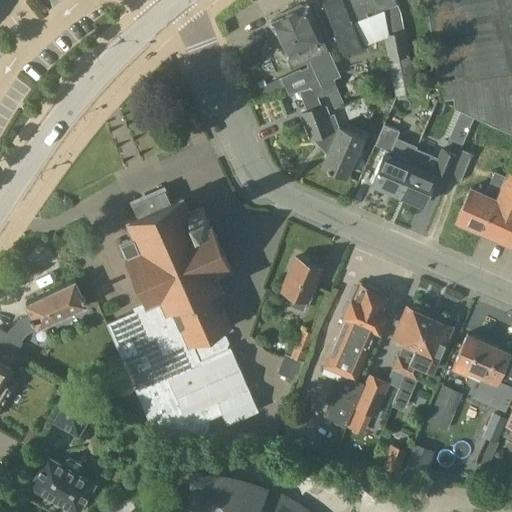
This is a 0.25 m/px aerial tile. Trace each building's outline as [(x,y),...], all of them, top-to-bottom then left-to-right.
[(342,55),(353,50),(335,0),(321,0),(321,1),(342,55)] [(400,10),(395,0),(335,0),(353,50),(366,45),(368,52),(380,48),(380,46),(384,44),(388,59),(393,83),(394,83),(397,98),(406,96),(406,94),(416,91),(409,56),(400,10)] [(511,0),(426,0),(440,99),(453,97),(454,107),(511,132),(511,0)] [(323,39),(306,3),(302,5),(299,4),(291,7),(291,10),(288,12),(309,60),(311,59),(314,66),(321,80),(319,81),(325,95),(328,93),(333,105),(343,100),(332,76),(338,73),(328,51),(323,39)] [(273,19),(270,21),(291,68),(309,60),(288,12),(284,14),(281,12),(273,16),(273,19)] [(298,90),(299,91),(319,81),(321,80),(314,66),(309,67),(308,65),(300,69),(300,68),(281,76),(282,78),(261,88),(265,97),(286,88),(289,93),(298,91),(298,90)] [(311,138),(331,131),(318,97),(325,95),(319,81),(299,91),(306,110),(301,112),(311,138)] [(384,125),(376,145),(392,151),(400,132),(384,125)] [(338,126),(321,165),(345,175),(362,136),(338,126)] [(384,152),(371,181),(396,192),(409,163),(416,149),(418,145),(398,136),(392,151),(390,155),(384,152)] [(462,181),(474,154),(461,148),(458,156),(449,176),(462,181)] [(409,163),(396,192),(422,203),(435,174),(425,170),(431,155),(416,149),(409,163)] [(443,149),(434,169),(449,176),(458,156),(443,149)] [(511,165),(502,161),(487,200),(457,189),(443,226),(504,250),(511,229),(511,165)] [(145,305),(106,322),(150,424),(207,433),(209,421),(207,417),(221,411),(226,423),(258,409),(230,346),(227,348),(220,331),(231,326),(215,290),(222,287),(216,274),(231,267),(209,216),(207,217),(202,205),(188,211),(182,197),(170,202),(164,189),(135,202),(140,215),(126,221),(133,236),(119,241),(125,254),(123,256),(145,305)] [(321,268),(295,257),(281,288),(295,294),(290,305),(303,310),(308,300),(309,300),(316,284),(314,283),(321,268)] [(7,331),(0,327),(0,344),(12,351),(19,342),(26,334),(32,329),(37,326),(86,303),(74,279),(26,302),(30,312),(22,317),(13,324),(9,329),(7,331)] [(324,365),(341,373),(323,415),(345,425),(364,383),(355,378),(376,329),(378,329),(384,314),(380,312),(386,298),(358,286),(352,299),(351,299),(344,315),(345,315),(324,365)] [(403,373),(427,315),(408,306),(403,319),(400,318),(392,337),(403,342),(398,354),(397,354),(391,367),(403,373)] [(427,315),(403,373),(416,378),(421,365),(432,370),(438,357),(447,338),(444,337),(449,324),(427,315)] [(278,373),(299,382),(307,363),(302,361),(313,333),(303,329),(293,355),(286,353),(278,373)] [(467,332),(452,365),(466,371),(467,368),(481,374),(475,388),(488,394),(485,401),(505,410),(511,394),(511,353),(509,352),(509,351),(467,332)] [(0,360),(0,407),(15,382),(6,376),(11,367),(0,360)] [(390,381),(371,373),(348,426),(365,434),(373,414),(377,416),(390,381)] [(92,410),(68,396),(53,420),(78,434),(92,410)] [(435,403),(428,421),(447,429),(453,414),(448,412),(449,409),(435,403)] [(493,411),(482,435),(496,441),(507,417),(493,411)] [(401,474),(409,449),(391,443),(383,468),(401,474)] [(47,455),(30,484),(77,511),(95,482),(79,473),(82,467),(82,463),(70,457),(67,458),(63,464),(47,455)] [(308,511),(306,510),(296,503),(296,502),(293,500),(293,501),(279,493),(268,488),(268,487),(265,486),(256,483),(256,482),(253,481),(252,482),(237,477),(225,475),(225,474),(222,474),(222,475),(209,473),(192,473),(193,490),(195,502),(195,503),(196,506),(197,511),(308,511)] [(367,479),(360,483),(365,489),(371,494),(378,498),(386,499),(394,499),(402,497),(409,493),(404,486),(398,481),(390,478),(383,476),(375,476),(367,479)] [(126,496),(106,505),(108,511),(120,511),(131,507),(126,496)]
